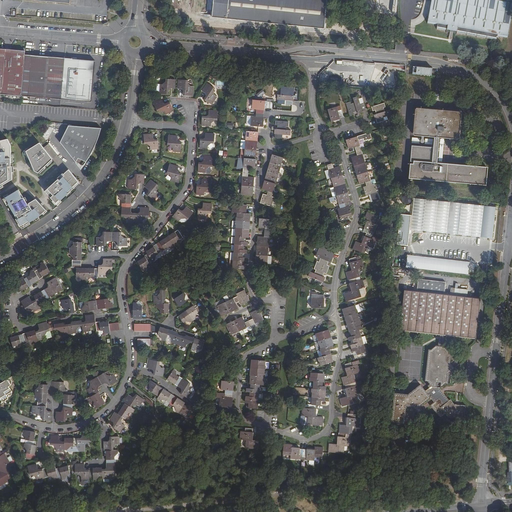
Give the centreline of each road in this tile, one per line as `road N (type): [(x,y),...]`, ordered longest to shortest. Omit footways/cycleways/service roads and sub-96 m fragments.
road 1 (residential): [(193,127),(188,185),(122,273),(132,356),(122,393),(69,428),(0,414)]
road 2 (residential): [(272,340),(242,360),(241,414),(304,439),(317,436),(330,423),(341,346),(334,314)]
road 3 (residential): [(314,57),(313,111),(341,145),(357,201),(336,271),(334,314)]
road 4 (unclassified): [(483,506),(508,242)]
road 5 (unclassified): [(463,70),(437,60),(306,47),(279,54)]
road 6 (residential): [(22,244),(88,193),(127,121)]
road 7 (unclassified): [(314,57),(463,70)]
road 8 (unclassified): [(146,42),(279,54)]
road 9 (unclassified): [(123,40),(0,30)]
